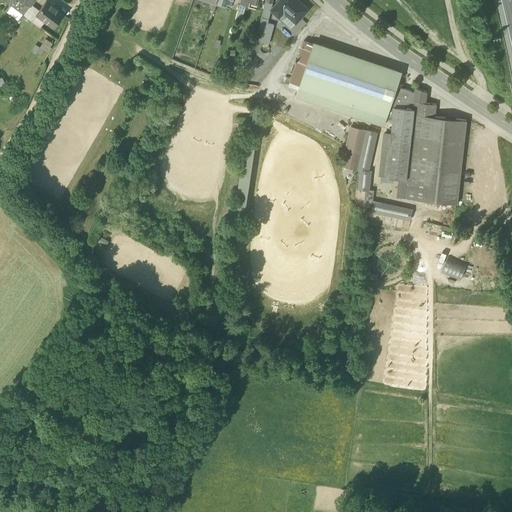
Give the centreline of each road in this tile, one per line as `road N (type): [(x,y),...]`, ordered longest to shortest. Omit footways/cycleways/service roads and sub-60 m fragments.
road 1 (residential): [(511,128),(332,0)]
road 2 (track): [(481,108),(511,236)]
